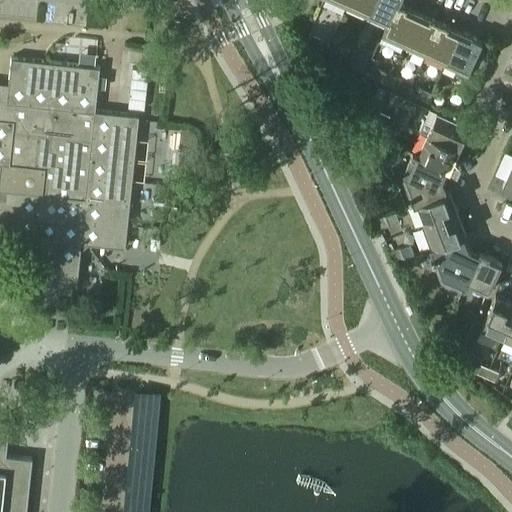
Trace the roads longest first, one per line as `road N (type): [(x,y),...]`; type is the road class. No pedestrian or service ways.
road 1 (tertiary): [(511,458),(423,375),(241,0)]
road 2 (residential): [(511,238),(495,230),(475,184),(499,128),(492,77),(511,31)]
